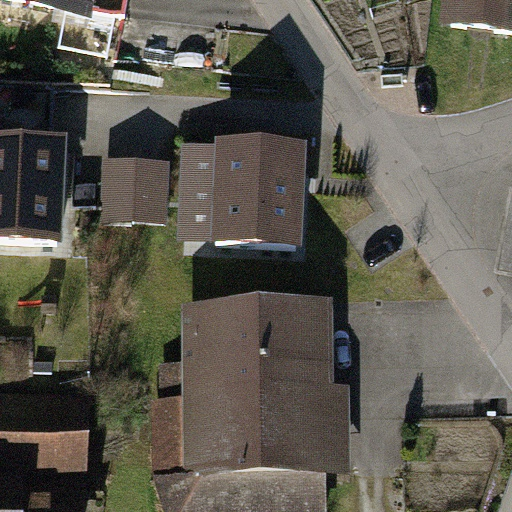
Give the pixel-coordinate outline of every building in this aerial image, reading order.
[(95,0),(25,0),(93,13),(95,0)] [(511,0),(455,0),(452,26),(511,33),(511,0)] [(0,245),(59,248),(63,150),(0,147),(0,245)] [(190,151),(187,246),(297,249),(299,153),(190,151)] [(163,225),(163,179),(113,178),(112,224),(163,225)] [(192,316),(196,485),(326,483),(322,314),(192,316)] [(80,511),(88,410),(0,403),(0,511),(80,511)]
